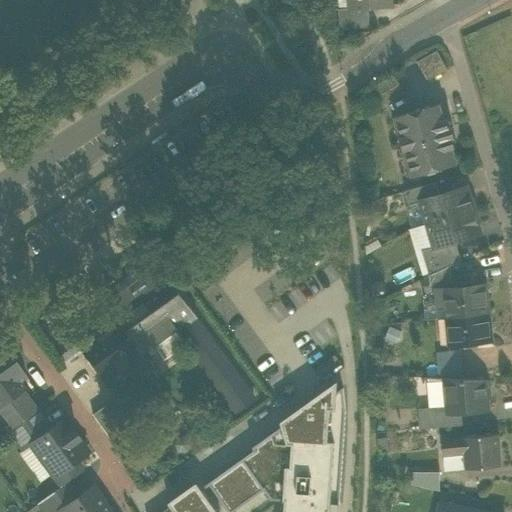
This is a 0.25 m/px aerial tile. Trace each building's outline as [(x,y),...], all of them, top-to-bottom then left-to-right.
[(350,8),(349,0),(332,0),(333,9),(340,9),(350,8)] [(349,0),(350,8),(351,9),(368,8),(392,6),(391,0),(349,0)] [(340,9),(341,29),(370,27),(368,8),(351,9),(350,8),(340,9)] [(416,62),(427,81),(447,70),(437,50),(416,62)] [(374,86),(385,105),(405,94),(394,75),(374,86)] [(406,150),(413,175),(456,163),(451,148),(455,147),(453,139),(455,138),(452,126),(449,127),(447,119),(443,120),(439,105),(396,118),(402,138),(400,138),(404,150),(406,150)] [(405,191),(409,205),(421,202),(420,201),(440,195),(436,182),(405,191)] [(421,202),(427,224),(474,210),(467,187),(440,195),(420,201),(421,202)] [(480,234),(474,210),(427,224),(434,247),(455,241),(480,234)] [(434,247),(427,224),(408,229),(423,277),(429,275),(422,250),(434,247)] [(429,275),(452,264),(461,260),(455,241),(434,247),(422,250),(429,275)] [(100,321),(102,325),(116,315),(143,353),(155,345),(176,329),(186,342),(236,410),(254,396),(198,322),(199,321),(168,278),(158,264),(156,265),(146,264),(115,286),(120,292),(106,302),(111,308),(101,316),(100,321)] [(454,284),(452,264),(429,275),(430,286),(454,284)] [(447,306),(448,317),(487,313),(484,284),(445,288),(445,291),(450,290),(451,297),(446,298),(447,306)] [(445,291),(445,288),(434,289),(436,307),(447,306),(446,298),(445,291)] [(490,341),(487,313),(448,317),(451,345),(490,341)] [(116,373),(143,353),(116,315),(102,325),(106,331),(80,350),(103,382),(104,382),(116,373)] [(176,329),(155,345),(165,358),(186,342),(176,329)] [(0,413),(2,417),(29,398),(23,390),(24,388),(19,381),(26,377),(1,343),(0,344),(0,413)] [(438,377),(444,378),(464,379),(461,349),(437,352),(438,377)] [(116,373),(104,382),(107,386),(119,377),(116,373)] [(447,406),(447,413),(460,411),(488,409),(485,380),(464,379),(444,378),(445,381),(447,406)] [(281,421),(282,426),(287,423),(289,426),(337,391),(338,381),(281,421)] [(429,408),(447,406),(445,381),(427,383),(429,408)] [(343,387),(337,391),(289,426),(287,423),(282,426),(253,447),(255,450),(209,483),(229,511),(232,511),(264,489),(272,500),(285,500),(284,511),(338,511),(346,414),(343,387)] [(119,395),(103,406),(120,429),(135,417),(119,395)] [(37,409),(29,398),(2,417),(10,428),(37,409)] [(92,414),(113,443),(125,435),(120,429),(103,406),(92,414)] [(423,408),(425,428),(461,425),(460,411),(447,413),(447,406),(429,408),(423,408)] [(8,430),(22,450),(29,445),(28,443),(50,427),(37,409),(10,428),(8,430)] [(29,445),(52,477),(74,461),(87,452),(63,418),(50,427),(28,443),(29,445)] [(463,455),(464,469),(501,466),(498,435),(462,439),(441,441),(443,457),(463,455)] [(463,455),(443,457),(444,471),(464,469),(463,455)] [(52,477),(59,487),(67,481),(81,471),(74,461),(52,477)] [(411,484),(440,490),(438,472),(410,472),(411,484)] [(77,496),(67,481),(59,487),(38,503),(44,511),(56,511),(58,511),(57,510),(77,496)] [(169,503),(171,506),(199,486),(197,482),(169,503)] [(58,511),(111,511),(93,485),(77,496),(57,510),(58,511)] [(218,511),(199,486),(171,506),(175,511),(218,511)]
